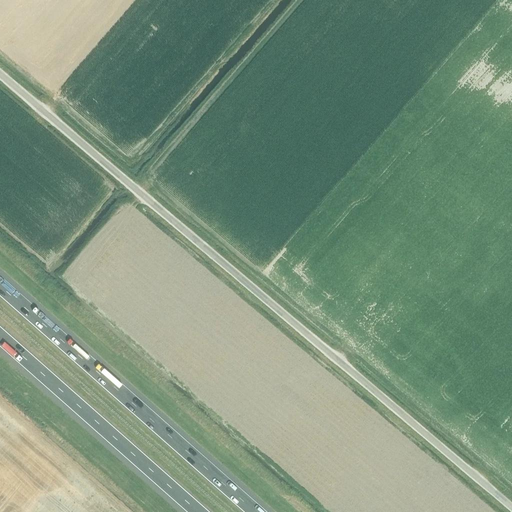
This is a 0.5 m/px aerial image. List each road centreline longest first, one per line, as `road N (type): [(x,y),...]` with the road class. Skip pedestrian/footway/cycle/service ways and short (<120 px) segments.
road 1 (unclassified): [(511,509),(0,75)]
road 2 (motorway): [(254,511),(0,286)]
road 3 (motorway): [(0,336),(198,511)]
